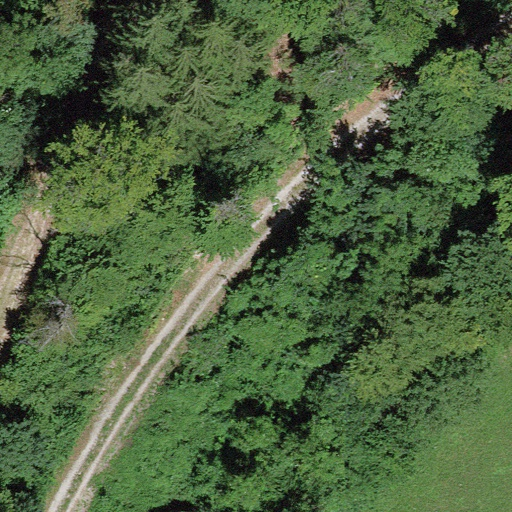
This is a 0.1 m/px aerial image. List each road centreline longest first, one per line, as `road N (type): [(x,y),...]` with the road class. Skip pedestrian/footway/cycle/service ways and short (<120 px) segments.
road 1 (track): [(511,23),(245,239),(53,511)]
road 2 (track): [(109,0),(0,286)]
